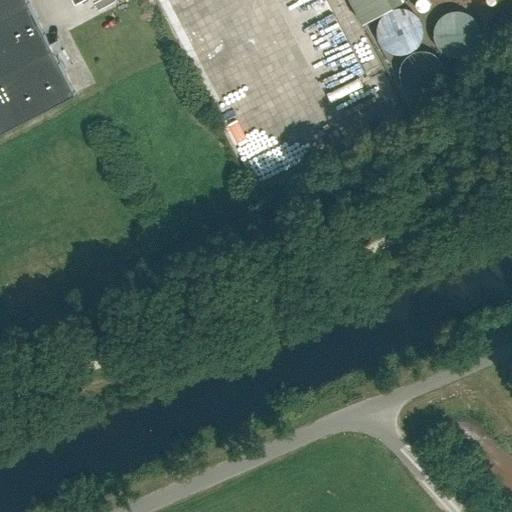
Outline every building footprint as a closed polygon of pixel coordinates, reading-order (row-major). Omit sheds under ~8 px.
[(0,0),(0,20),(30,5),(27,0),(0,0)] [(30,5),(0,20),(0,77),(53,50),(30,5)] [(404,8),(400,8),(395,9),(391,10),(387,13),(384,16),(381,20),(379,25),(378,30),(378,35),(379,40),(382,44),(385,48),(389,51),(394,53),(399,54),(405,54),(409,53),(413,51),(417,48),(421,44),(423,39),(424,37),(424,34),(424,29),(423,24),(421,20),(418,15),(413,12),(409,9),(404,8)] [(462,11),(457,11),(451,12),(446,14),(441,17),(438,22),(436,27),(435,32),(435,38),(436,42),(437,45),(440,49),(444,53),(449,56),(453,57),(459,57),(464,56),(469,54),(474,51),(478,47),(480,43),(481,38),(481,32),(480,28),(479,23),(475,18),(471,14),(466,12),(462,11)] [(0,77),(0,133),(76,94),(53,50),(0,77)] [(427,50),(421,50),(416,51),(412,52),(409,54),(404,58),(404,59),(402,62),(401,66),(400,70),(399,75),(400,80),(402,84),(404,87),(408,91),(412,93),(417,95),(422,96),(426,96),(430,95),(435,93),(439,90),(442,87),(444,82),(446,78),(446,72),(445,67),(443,62),(441,58),(437,54),(433,51),(427,50)]
